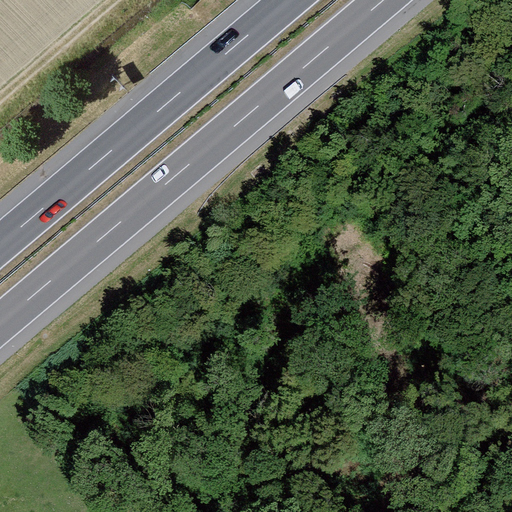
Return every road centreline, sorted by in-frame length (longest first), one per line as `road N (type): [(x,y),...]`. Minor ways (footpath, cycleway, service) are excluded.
road 1 (motorway): [(0,323),(383,0)]
road 2 (motorway): [(290,0),(0,244)]
road 3 (track): [(120,0),(0,100)]
